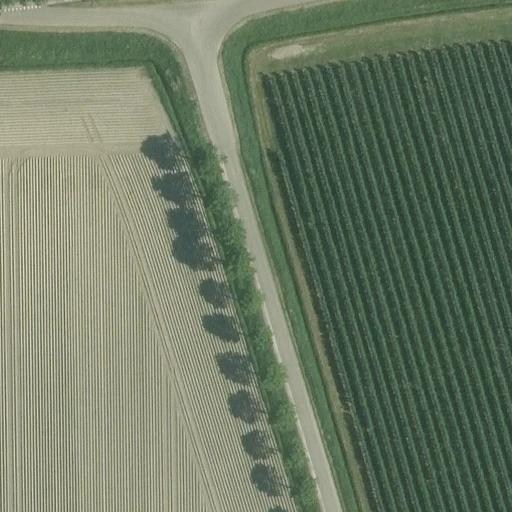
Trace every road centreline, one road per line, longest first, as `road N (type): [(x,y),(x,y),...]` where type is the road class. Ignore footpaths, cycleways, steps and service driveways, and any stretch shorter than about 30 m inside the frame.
road 1 (unclassified): [(331,511),(192,22)]
road 2 (unclassified): [(0,13),(192,22)]
